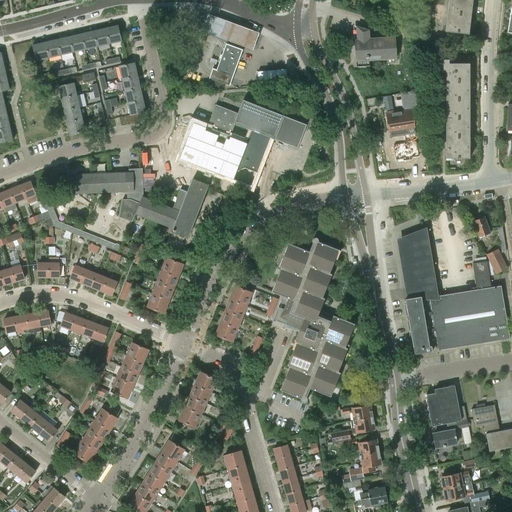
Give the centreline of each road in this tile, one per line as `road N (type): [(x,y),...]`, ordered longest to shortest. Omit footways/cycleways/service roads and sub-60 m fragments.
road 1 (residential): [(0,175),(161,124),(137,0)]
road 2 (residential): [(183,342),(211,282),(249,233),(303,203),(343,195)]
road 3 (residential): [(276,511),(235,372),(183,342)]
road 4 (residential): [(0,302),(51,294),(81,300),(183,342)]
road 5 (residential): [(487,181),(493,0)]
road 6 (residential): [(98,499),(154,409),(183,342)]
road 7 (residential): [(365,195),(345,103),(312,25)]
road 8 (residential): [(295,29),(331,107),(343,195)]
road 9 (residential): [(418,511),(393,380)]
road 10 (residential): [(98,499),(0,420)]
road 11 (residential): [(365,195),(487,181)]
road 12 (residential): [(393,380),(511,361)]
